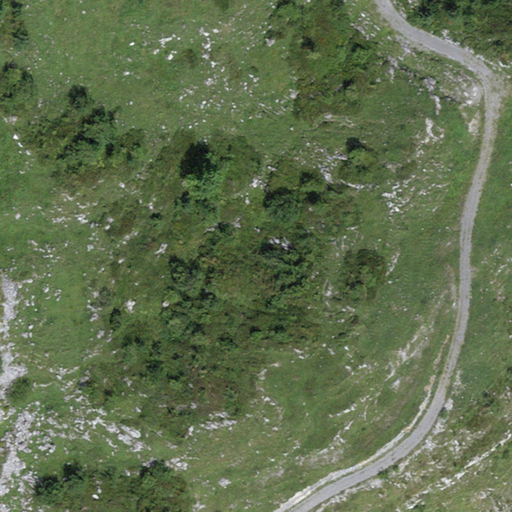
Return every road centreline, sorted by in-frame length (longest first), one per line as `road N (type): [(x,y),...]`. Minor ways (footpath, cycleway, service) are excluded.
road 1 (track): [(295,511),(391,461),(440,396),(494,111),(492,83),(478,66),(400,31),(381,0)]
road 2 (track): [(463,278),(445,299),(416,380),(381,427),(354,448),(246,487),(209,511)]
